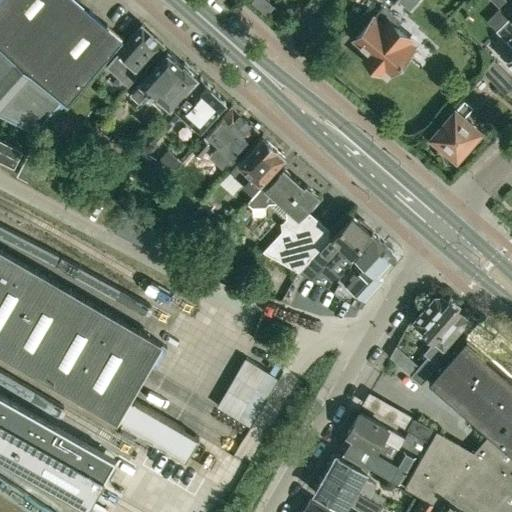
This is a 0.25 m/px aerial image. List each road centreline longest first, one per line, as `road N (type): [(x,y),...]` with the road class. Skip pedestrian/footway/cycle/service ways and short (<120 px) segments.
road 1 (secondary): [(443,230),(181,0)]
road 2 (unclassified): [(272,511),(443,230)]
